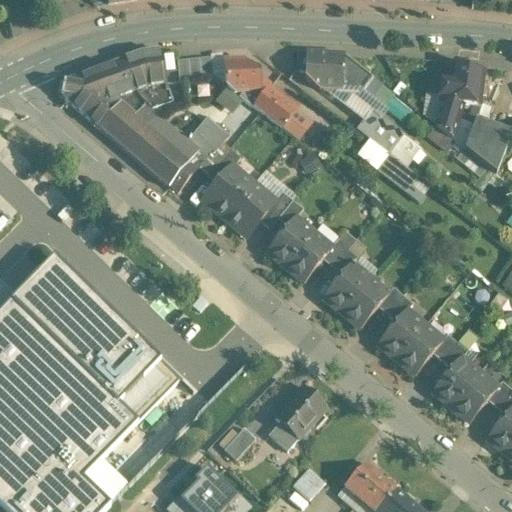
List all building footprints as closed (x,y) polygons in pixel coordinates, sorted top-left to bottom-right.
[(140,57),(60,86),(59,97),(169,191),(170,190),(198,156),(186,146),(150,114),(173,107),(167,88),(162,54),(140,57)] [(345,58),(344,58),(307,56),(307,57),(300,57),(299,74),(306,74),(306,82),(320,93),(364,95),(374,82),(345,59),(345,58)] [(225,57),(211,58),(213,79),(227,90),(225,63),(225,57)] [(211,60),(178,63),(180,84),(212,81),(213,79),(211,60)] [(225,63),(227,90),(228,91),(234,96),(260,94),(260,92),(256,62),(225,63)] [(448,82),(441,81),(438,104),(442,105),(434,130),(440,134),(452,144),(463,108),(480,110),(485,75),(469,74),(470,69),(451,66),(448,82)] [(395,98),(374,82),(364,95),(362,98),(383,114),(384,112),(395,99),(395,98)] [(207,121),(217,129),(239,100),(234,96),(228,91),(206,120),(207,121)] [(260,94),(234,96),(239,100),(253,110),(264,96),(260,92),(260,94)] [(294,113),(267,92),(264,96),(253,110),(281,131),(294,113)] [(395,98),(395,99),(384,112),(405,129),(414,117),(395,98)] [(201,115),(185,133),(192,139),(207,121),(206,120),(201,115)] [(375,115),(359,136),(389,158),(404,139),(405,138),(375,115)] [(217,129),(207,121),(192,139),(186,146),(198,156),(170,190),(178,196),(199,171),(219,146),(227,137),(217,129)] [(511,137),(476,123),(464,153),(496,178),(511,137)] [(452,144),(440,134),(436,139),(451,151),(454,146),(452,144)] [(404,139),(389,158),(405,171),(420,152),(404,139)] [(208,179),(229,154),(219,146),(199,171),(208,179)] [(208,179),(207,180),(217,189),(232,170),(233,170),(240,162),(230,152),(229,154),(208,179)] [(496,178),(464,153),(457,163),(478,180),(471,188),(482,197),(496,178)] [(405,171),(389,158),(378,172),(406,194),(418,180),(405,171)] [(217,189),(203,205),(225,223),(254,188),(233,170),(232,170),(217,189)] [(254,188),(225,223),(246,241),(260,225),(275,206),(275,205),(254,188)] [(282,196),(275,205),(275,206),(260,225),(270,233),(277,224),(292,205),(282,196)] [(292,205),(277,224),(287,232),(295,222),(296,223),(303,214),(292,205)] [(287,232),(267,257),(285,272),(313,238),(296,223),(295,222),(287,232)] [(345,236),(331,252),(332,253),(323,264),(333,272),(348,254),(355,244),(345,236)] [(313,238),(285,272),(304,287),(323,264),(332,253),(331,252),(313,238)] [(348,254),(333,272),(342,280),(351,269),(352,269),(358,262),(348,254)] [(54,262),(10,307),(118,411),(161,366),(54,262)] [(342,280),(323,303),(342,318),(370,284),(352,269),(351,269),(342,280)] [(511,271),(502,287),(511,293),(511,271)] [(370,284),(342,318),(360,333),(378,312),(388,299),(388,298),(370,284)] [(388,299),(378,312),(387,319),(403,300),(393,292),(388,298),(388,299)] [(403,300),(387,319),(396,327),(406,315),(407,316),(413,308),(403,300)] [(10,307),(0,317),(0,508),(4,511),(108,511),(111,510),(109,509),(128,490),(102,464),(136,429),(118,411),(10,307)] [(396,327),(378,350),(397,365),(424,331),(407,316),(406,315),(396,327)] [(424,331),(397,365),(415,380),(433,359),(443,346),(442,345),(424,331)] [(443,346),(433,359),(442,366),(457,347),(447,339),(442,345),(443,346)] [(457,347),(442,366),(451,373),(461,362),(461,363),(467,356),(457,347)] [(451,373),(433,396),(451,412),(479,377),(461,363),(461,362),(451,373)] [(479,377),(451,412),(470,427),(488,405),(498,393),(497,392),(479,377)] [(511,394),(502,386),(497,392),(498,393),(488,405),(497,413),(511,394)] [(303,391),(275,422),(280,427),(269,439),(287,456),(327,412),(303,391)] [(511,394),(497,413),(506,420),(511,412),(511,394)] [(511,412),(506,420),(487,443),(506,458),(511,450),(511,412)] [(244,432),(224,455),(236,465),(256,443),(244,432)] [(382,511),(397,494),(365,467),(339,498),(349,507),(355,500),(369,511),(382,511)] [(292,488),(309,504),(325,486),(308,470),(292,488)] [(187,511),(227,511),(238,501),(207,471),(194,484),(197,487),(180,505),(183,508),(187,511)] [(418,511),(397,494),(382,511),(418,511)]
